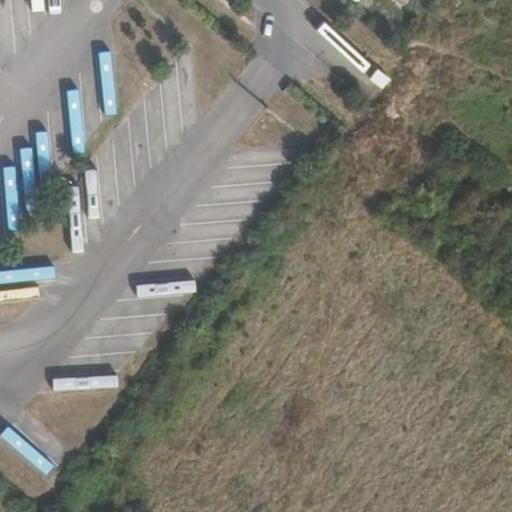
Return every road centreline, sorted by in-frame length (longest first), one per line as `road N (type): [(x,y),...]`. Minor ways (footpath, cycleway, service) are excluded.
road 1 (unknown): [(289,16),(77,309),(41,337),(0,343)]
road 2 (track): [(330,51),(511,186)]
road 3 (unknown): [(0,93),(114,0)]
